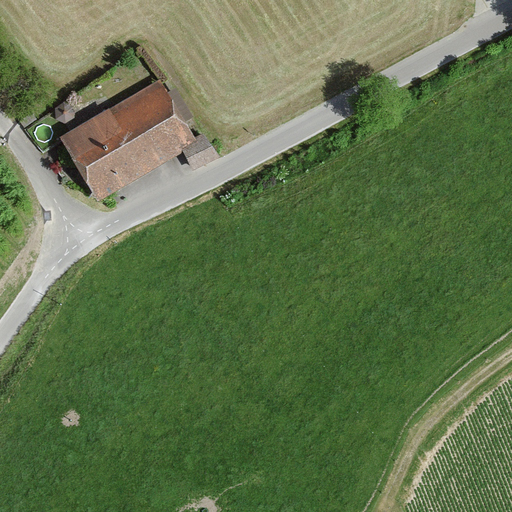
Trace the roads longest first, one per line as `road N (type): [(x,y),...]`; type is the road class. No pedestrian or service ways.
road 1 (unclassified): [(75,235),(232,165),(511,17)]
road 2 (unclassified): [(0,341),(75,235)]
